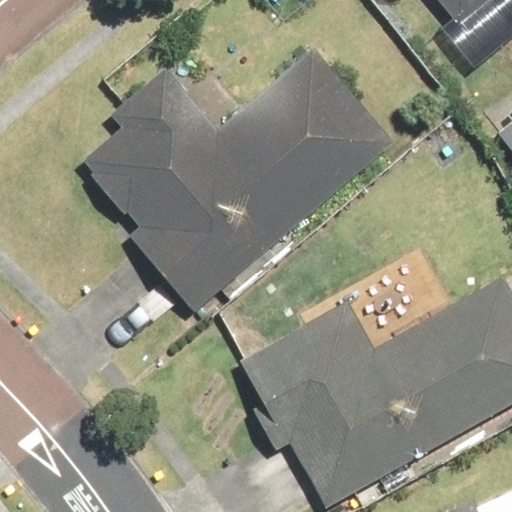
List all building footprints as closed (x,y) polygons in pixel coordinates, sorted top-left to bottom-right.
[(490,0),(508,0),(511,4),(511,0),(438,0),(460,26),(490,0)] [(127,236),(192,313),(392,143),(312,50),(218,130),(164,68),(110,114),(121,126),(80,162),(137,228),(127,236)] [(511,117),(493,133),(511,156),(511,117)] [(289,443),(324,508),(511,406),(511,292),(503,277),(373,347),(347,300),(228,364),(275,450),(289,443)] [(479,511),(474,500),(448,511),(479,511)]
